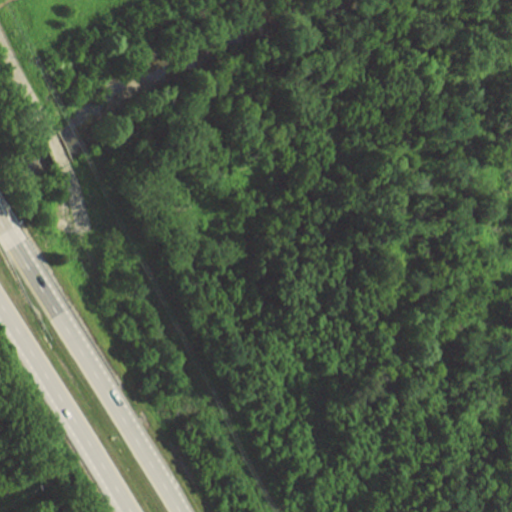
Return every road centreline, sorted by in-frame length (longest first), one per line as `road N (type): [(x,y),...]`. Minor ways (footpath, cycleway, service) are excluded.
road 1 (track): [(91,164),(272,511)]
road 2 (trunk): [(178,511),(4,233)]
road 3 (trunk): [(0,309),(129,511)]
